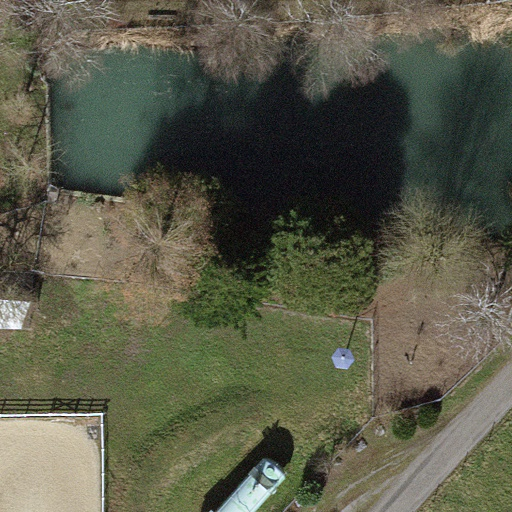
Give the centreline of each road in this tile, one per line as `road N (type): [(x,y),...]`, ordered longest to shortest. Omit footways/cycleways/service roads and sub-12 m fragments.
road 1 (residential): [(511,383),(398,511)]
road 2 (track): [(332,511),(351,492),(472,428)]
